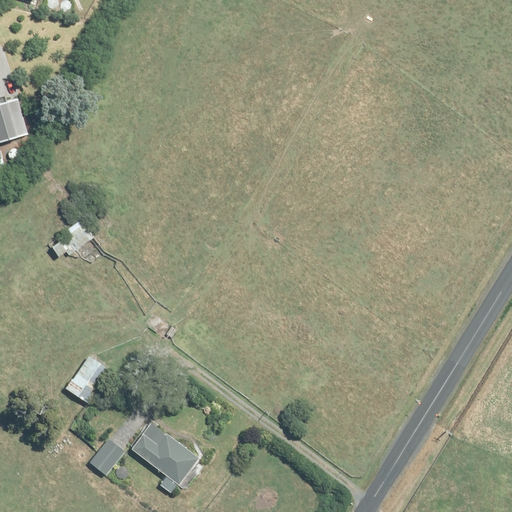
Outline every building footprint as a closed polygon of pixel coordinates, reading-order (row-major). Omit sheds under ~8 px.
[(0,98),(0,143),(29,135),(18,99),(8,102),(6,97),(0,98)] [(61,240),(52,246),(60,257),(68,252),(70,256),(76,251),(82,260),(93,252),(87,243),(97,236),(85,217),(65,231),(69,237),(62,242),(61,240)] [(111,368),(90,355),(68,388),(88,401),(111,368)] [(132,449),(167,476),(160,485),(171,492),(177,483),(180,485),(200,458),(152,422),(132,449)] [(126,451),(108,438),(90,462),(108,475),(126,451)]
